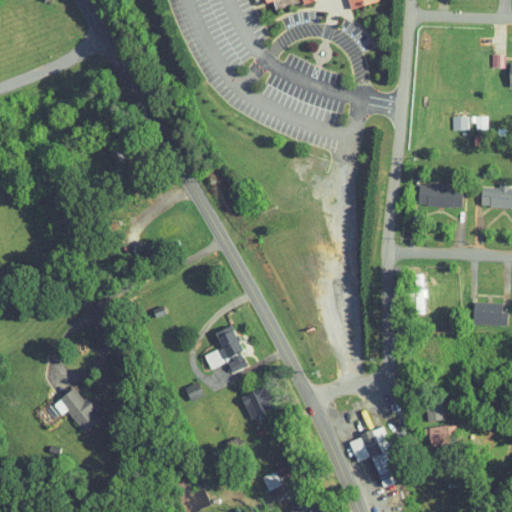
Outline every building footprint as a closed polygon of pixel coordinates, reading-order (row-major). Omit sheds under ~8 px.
[(492,62),(492,48),(479,48),(479,61),(492,62)] [(497,80),(511,80),(511,59),(497,59),(497,80)] [(456,109),(440,109),(440,123),(456,123),(456,109)] [(407,178),(406,197),(450,199),(451,179),(424,177),(424,179),(407,178)] [(511,200),(511,182),(496,182),(497,177),(487,177),(487,180),(469,180),(469,199),(511,200)] [(490,296),(462,295),(461,316),(495,318),(496,306),(490,305),(490,296)] [(203,324),(209,342),(218,366),(235,359),(220,318),(203,324)] [(198,362),(212,357),(206,342),(192,347),(198,362)] [(191,390),(186,375),(173,379),(178,394),(191,390)] [(41,397),(49,408),(55,404),(72,425),(87,413),(80,403),(81,402),(63,379),(41,397)] [(228,390),(238,411),(257,403),(253,394),(259,391),(253,379),(228,390)] [(433,413),(431,395),(413,397),(415,414),(433,413)] [(336,432),(345,455),(359,450),(371,480),(391,472),(371,419),(336,432)] [(412,420),(413,430),(419,429),(419,438),(445,437),(443,419),(412,420)] [(250,469),(255,484),(269,479),(264,464),(250,469)] [(308,511),(302,491),(277,500),(281,511),(308,511)]
